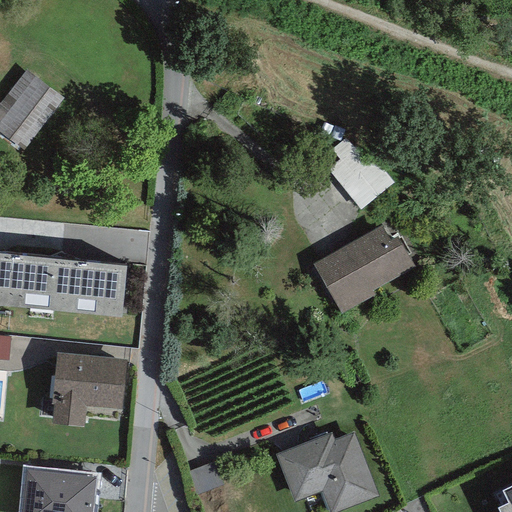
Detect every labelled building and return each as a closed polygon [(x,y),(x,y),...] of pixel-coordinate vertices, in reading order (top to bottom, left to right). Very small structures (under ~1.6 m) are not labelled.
[(63,99),(27,70),(0,104),(0,131),(23,150),(63,99)] [(353,147),(345,137),(330,149),(338,158),(326,168),(360,210),(395,182),(375,158),(369,162),(356,145),(353,147)] [(382,223),(313,262),(341,311),(375,292),(373,288),(414,265),(396,233),(390,237),(382,223)] [(0,301),(47,306),(52,254),(0,248),(0,301)] [(52,254),(47,306),(121,313),(126,262),(52,254)] [(10,336),(0,334),(0,358),(8,359),(10,336)] [(127,358),(56,351),(51,401),(54,402),(52,420),(83,424),(85,404),(122,408),(127,358)] [(332,431),(276,452),(294,500),(321,490),(329,511),(331,511),(378,494),(354,430),(335,438),(332,431)] [(91,511),(96,474),(27,467),(21,511),(91,511)] [(511,481),(501,487),(511,509),(511,481)]
